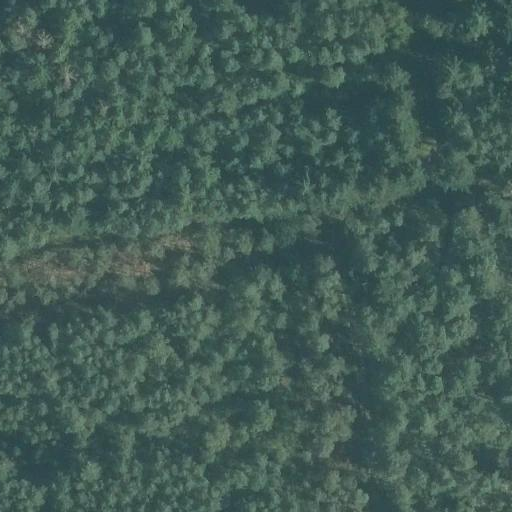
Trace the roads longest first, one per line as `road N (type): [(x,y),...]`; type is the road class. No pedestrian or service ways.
road 1 (unclassified): [(511,175),(0,248)]
road 2 (track): [(377,511),(336,200)]
road 3 (track): [(409,0),(434,186)]
